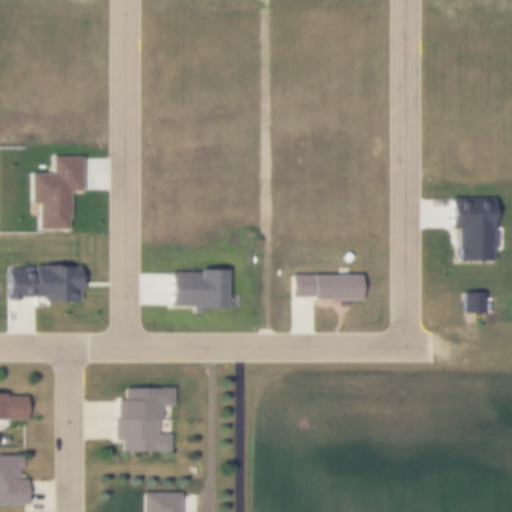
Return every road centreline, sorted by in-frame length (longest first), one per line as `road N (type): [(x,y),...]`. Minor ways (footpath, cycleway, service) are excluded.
road 1 (residential): [(0,347),(428,347)]
road 2 (residential): [(122,0),(122,348)]
road 3 (residential): [(401,347),(402,0)]
road 4 (residential): [(67,511),(66,347)]
